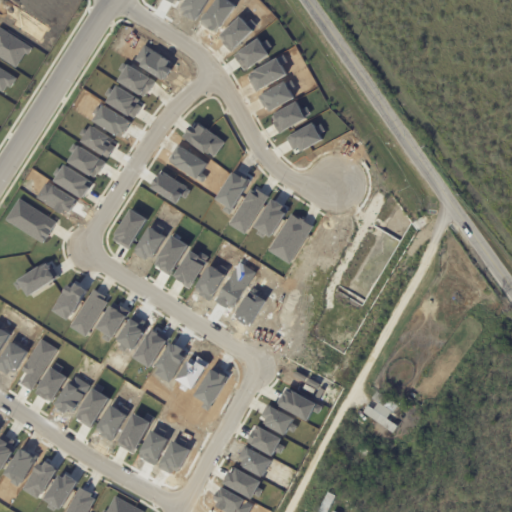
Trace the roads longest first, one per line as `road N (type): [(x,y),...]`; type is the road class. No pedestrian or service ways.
road 1 (tertiary): [(511,287),(305,0)]
road 2 (residential): [(114,0),(209,66),(282,177),(303,188),(329,185)]
road 3 (residential): [(214,74),(156,127),(80,249)]
road 4 (residential): [(80,249),(259,363)]
road 5 (residential): [(179,511),(0,403)]
road 6 (residential): [(112,0),(0,173)]
road 7 (residential): [(259,363),(179,511)]
